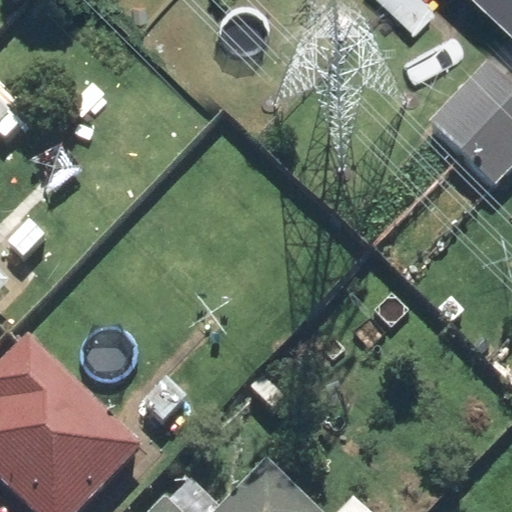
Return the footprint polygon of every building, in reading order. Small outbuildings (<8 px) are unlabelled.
[(437,12),(424,0),(374,0),(411,38),(437,12)] [(511,0),(476,0),(506,28),(511,21),(511,0)] [(511,179),(511,100),(480,72),(422,135),(493,200),(511,179)] [(0,501),(11,511),(84,511),(135,460),(21,351),(0,373),(0,501)] [(192,403),(164,380),(132,417),(161,441),(192,403)] [(296,511),(258,475),(222,511),(202,511),(183,494),(165,511),(296,511)]
